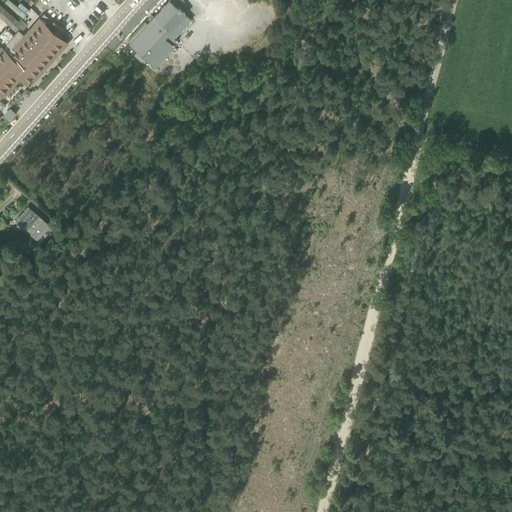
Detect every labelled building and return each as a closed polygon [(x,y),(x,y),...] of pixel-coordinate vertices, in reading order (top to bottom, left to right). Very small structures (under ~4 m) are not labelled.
[(17,6),(10,0),(5,0),(4,2),(23,17),(28,10),(20,2),(17,6)] [(184,1),(182,0),(168,0),(154,16),(152,14),(147,18),(150,20),(129,43),(137,50),(134,54),(143,62),(146,59),(155,67),(174,45),(173,44),(178,39),(175,37),(191,19),(186,14),(179,7),(184,1)] [(29,84),(66,42),(60,37),(62,34),(51,23),(49,25),(39,16),(24,33),(21,31),(27,24),(25,22),(24,23),(18,18),(17,19),(0,4),(0,17),(15,31),(13,34),(5,28),(0,33),(0,36),(6,42),(12,47),(8,51),(1,45),(0,46),(0,73),(3,71),(14,75),(17,79),(20,76),(29,84)] [(8,105),(1,112),(7,118),(14,111),(8,105)] [(52,226),(27,205),(14,220),(39,242),(52,226)]
